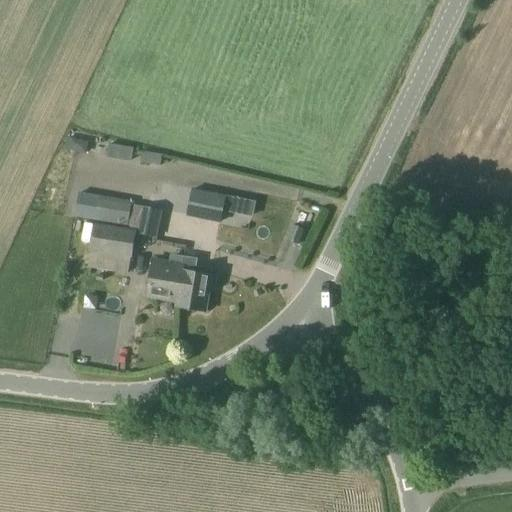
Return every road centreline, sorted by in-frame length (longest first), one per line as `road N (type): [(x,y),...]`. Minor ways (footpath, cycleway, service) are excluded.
road 1 (tertiary): [(457,0),(307,313)]
road 2 (tertiary): [(307,313),(235,371),(174,395),(0,380)]
road 3 (tertiary): [(413,491),(387,429),(307,313)]
